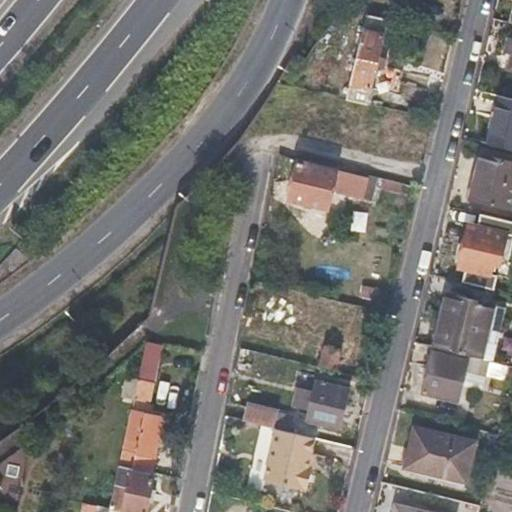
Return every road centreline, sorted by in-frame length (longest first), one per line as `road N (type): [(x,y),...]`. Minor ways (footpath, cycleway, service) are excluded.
road 1 (residential): [(477,0),(358,511)]
road 2 (primary): [(0,319),(101,241),(201,142),(259,58),(286,0)]
road 3 (residential): [(191,511),(257,171)]
road 4 (trunk): [(0,186),(158,0)]
